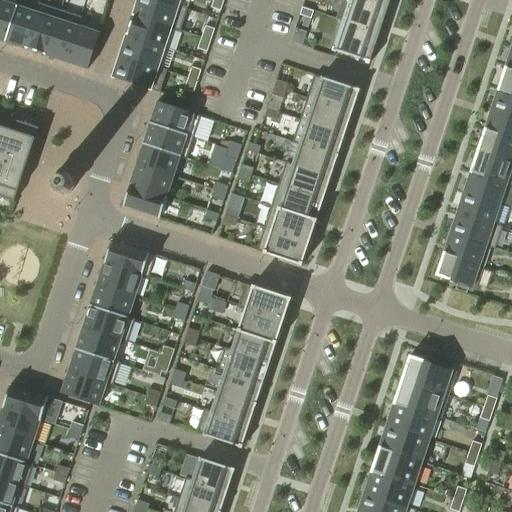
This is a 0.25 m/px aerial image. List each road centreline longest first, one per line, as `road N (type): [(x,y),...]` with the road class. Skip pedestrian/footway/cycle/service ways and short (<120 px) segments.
road 1 (residential): [(376,312),(478,0)]
road 2 (residential): [(427,0),(328,296)]
road 3 (residential): [(88,217),(328,296)]
road 4 (residential): [(328,296),(257,511)]
road 5 (residential): [(311,511),(376,312)]
road 6 (residential): [(88,217),(40,371),(7,362)]
road 7 (residential): [(88,217),(117,124),(115,108),(90,93)]
road 8 (residential): [(376,312),(511,355)]
